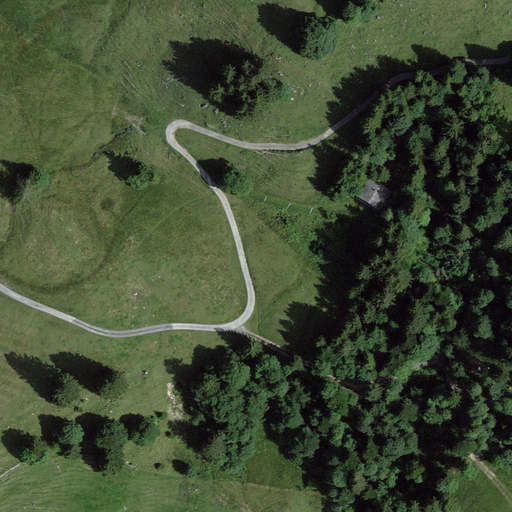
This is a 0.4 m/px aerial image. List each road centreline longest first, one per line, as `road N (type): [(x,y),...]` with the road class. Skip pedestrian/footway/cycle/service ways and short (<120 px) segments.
road 1 (track): [(511,56),(398,77),(305,144),(255,146),(174,124),(171,141),(217,189)]
road 2 (track): [(226,325),(351,381),(449,359),(511,407)]
road 3 (track): [(217,189),(247,275),(243,316),(223,326),(128,332),(67,317)]
